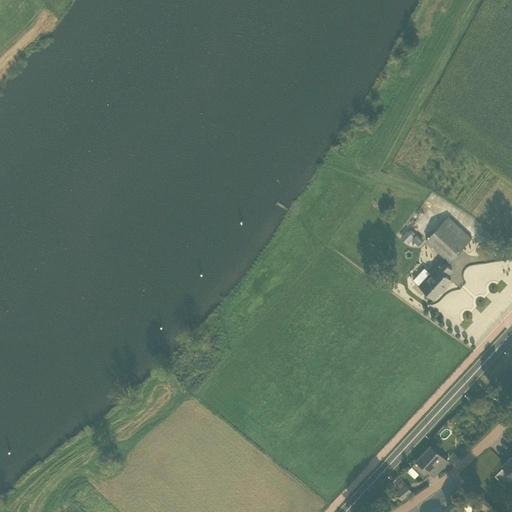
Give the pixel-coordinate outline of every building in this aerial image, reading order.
[(450,262),(472,238),(448,216),(443,222),(426,240),(450,262)] [(409,241),(417,233),(410,227),(403,234),(409,241)] [(417,234),(412,240),(418,246),(424,240),(417,234)] [(442,261),(430,273),(425,269),(414,280),(433,299),(441,290),(441,289),(444,286),(444,287),(451,280),(446,276),(452,270),(442,261)] [(447,461),(443,457),(430,445),(416,460),(417,460),(411,466),(424,478),(430,473),(433,476),(447,461)] [(511,455),(502,466),(511,476),(511,455)] [(390,484),(394,489),(399,485),(395,480),(390,484)] [(406,485),(397,492),(402,499),(411,492),(406,485)]
